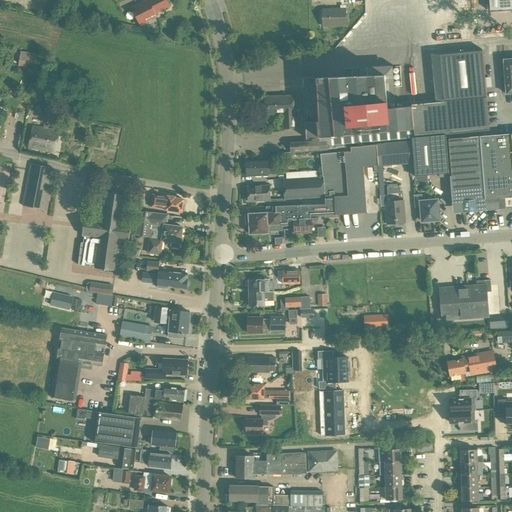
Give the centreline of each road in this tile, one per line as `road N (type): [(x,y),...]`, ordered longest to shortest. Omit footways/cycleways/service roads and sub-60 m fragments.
road 1 (residential): [(219,259),(511,235)]
road 2 (residential): [(222,194),(0,151)]
road 3 (tertiary): [(222,194),(229,74),(208,0)]
road 4 (tertiary): [(205,511),(212,350)]
road 5 (residential): [(362,343),(364,425),(438,423)]
road 6 (residential): [(362,343),(212,350)]
road 7 (unknown): [(205,304),(70,276)]
